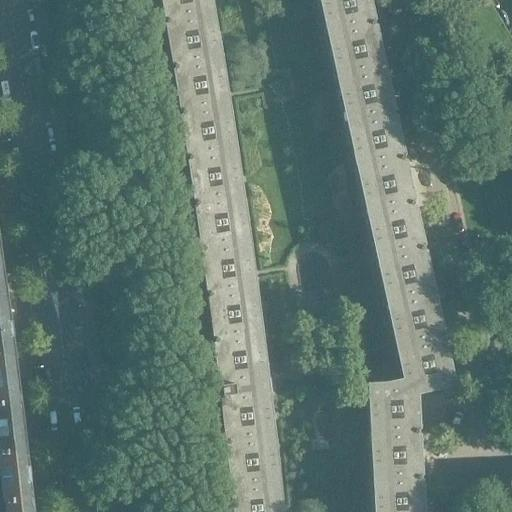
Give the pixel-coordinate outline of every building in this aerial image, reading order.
[(207,15),(204,0),(160,0),(159,3),(159,8),(162,9),(164,22),(207,15)] [(370,25),(364,0),(319,0),(327,34),(370,25)] [(215,60),(211,37),(207,15),(164,22),(168,46),(166,48),(167,53),(170,54),(172,68),(215,60)] [(380,70),(370,25),(327,34),(337,79),(380,70)] [(223,106),(217,70),(215,60),(172,68),(176,91),(174,93),(175,98),(177,100),(179,113),(223,106)] [(390,115),(380,70),(337,79),(347,124),(390,115)] [(230,152),(223,106),(179,113),(183,137),(181,139),(182,144),(184,145),(186,159),(230,152)] [(400,160),(390,115),(347,124),(357,169),(400,160)] [(237,198),(233,174),(230,152),(186,159),(190,182),(188,184),(189,189),(191,191),(193,204),(237,198)] [(409,205),(400,160),(357,169),(366,214),(409,205)] [(243,243),(238,208),(237,198),(193,204),(196,228),(195,230),(196,235),(198,236),(200,250),(243,243)] [(419,250),(409,205),(366,214),(376,259),(419,250)] [(249,289),(246,265),(243,243),(200,250),(203,273),(201,275),(202,280),(204,282),(206,295),(249,289)] [(429,295),(419,250),(376,259),(386,304),(429,295)] [(255,335),(251,299),(249,289),(206,295),(209,319),(207,321),(208,326),(210,327),(212,341),(255,335)] [(439,339),(429,295),(386,304),(396,349),(439,339)] [(0,356),(11,355),(7,324),(4,307),(0,307),(0,356)] [(261,380),(258,354),(255,335),(212,341),(215,364),(213,366),(214,372),(216,373),(217,385),(261,380)] [(448,382),(439,339),(396,349),(404,384),(409,382),(412,396),(422,393),(427,392),(426,391),(445,387),(448,382)] [(0,380),(14,379),(11,355),(0,356),(0,380)] [(0,405),(17,404),(14,379),(0,380),(0,405)] [(268,393),(266,379),(261,380),(217,385),(219,399),(263,394),(268,393)] [(414,433),(412,396),(409,382),(404,384),(383,388),(368,389),(370,435),(414,433)] [(268,439),(264,407),(263,394),(219,399),(222,421),(220,423),(221,428),(223,429),(224,444),(268,439)] [(0,429),(20,428),(17,404),(0,405),(0,429)] [(0,454),(22,452),(20,428),(0,429),(0,454)] [(417,479),(414,433),(370,435),(373,481),(417,479)] [(273,485),(268,439),(224,444),(227,466),(225,468),(226,474),(228,475),(229,489),(273,485)] [(0,478),(25,476),(22,452),(0,454),(0,478)] [(0,503),(28,501),(25,476),(0,478),(0,503)] [(418,511),(417,479),(373,481),(374,511),(418,511)] [(276,511),(276,507),(273,485),(229,489),(231,511),(276,511)] [(0,511),(29,511),(28,501),(0,503),(0,511)]
